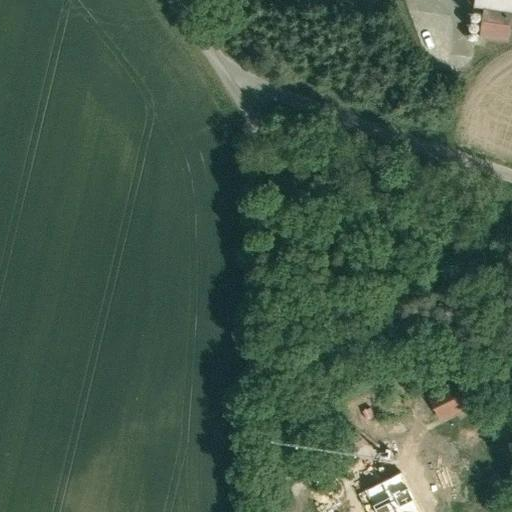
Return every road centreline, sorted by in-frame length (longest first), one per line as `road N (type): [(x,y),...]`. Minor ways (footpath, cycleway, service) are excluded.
road 1 (track): [(173,0),(253,118),(284,208),(285,477),(293,511)]
road 2 (track): [(212,56),(511,171)]
